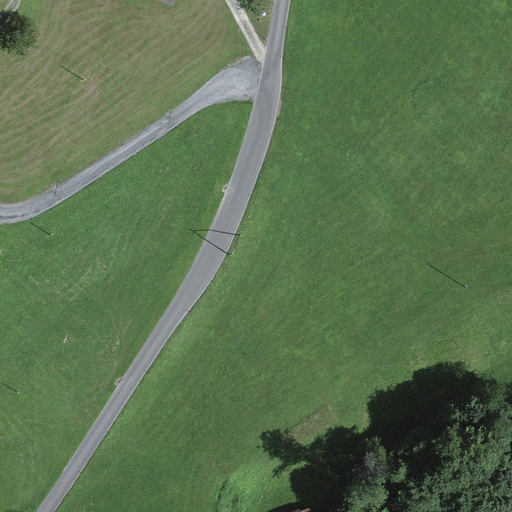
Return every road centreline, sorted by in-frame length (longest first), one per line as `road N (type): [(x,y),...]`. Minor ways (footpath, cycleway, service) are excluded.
road 1 (unclassified): [(281,0),(251,153),(209,255),(45,511)]
road 2 (track): [(0,213),(37,206),(217,88),(273,63)]
